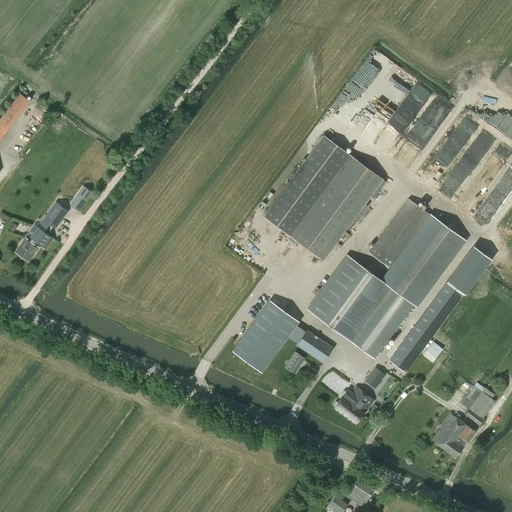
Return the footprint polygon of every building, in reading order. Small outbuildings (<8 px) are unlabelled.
[(397,109),(417,79),(370,48),(339,95),(352,104),(357,97),(364,102),(371,92),(397,109)] [(376,138),(388,118),(375,110),(363,130),(376,138)] [(383,179),(324,135),(264,215),(323,260),(383,179)] [(70,205),(78,210),(91,192),(84,187),(70,205)] [(408,198),(368,252),(389,268),(395,260),(429,214),(408,198)] [(56,204),(30,241),(25,238),(15,252),(28,261),(39,247),(34,244),(36,242),(36,241),(44,247),(52,237),(47,234),(53,226),(54,227),(66,211),(56,204)] [(308,309),(374,358),(414,304),(417,307),(466,240),(429,213),(429,214),(395,260),(389,268),(380,279),(347,255),(308,309)] [(400,371),(455,286),(443,278),(388,364),(400,371)] [(261,373),(280,348),(250,326),(232,351),(261,373)] [(323,362),(333,348),(306,329),(296,344),(323,362)] [(431,362),(442,349),(433,341),(421,354),(431,362)] [(293,371),(302,356),(294,351),(284,366),(293,371)] [(374,388),(385,375),(375,367),(365,381),(374,388)] [(363,413),(373,400),(356,386),(351,392),(347,389),(334,406),(356,423),(364,413),(363,413)] [(479,426),(484,420),(470,408),(465,415),(479,426)] [(432,440),(446,451),(455,439),(456,440),(467,425),(456,417),(450,413),(441,424),(443,425),(432,440)] [(476,432),(467,425),(456,440),(455,439),(446,451),(456,458),(467,442),(468,442),(476,432)] [(359,475),(348,492),(356,497),(353,502),(361,507),(364,502),(365,503),(376,486),(359,475)] [(335,495),(325,509),(330,511),(342,511),(348,504),(335,495)]
